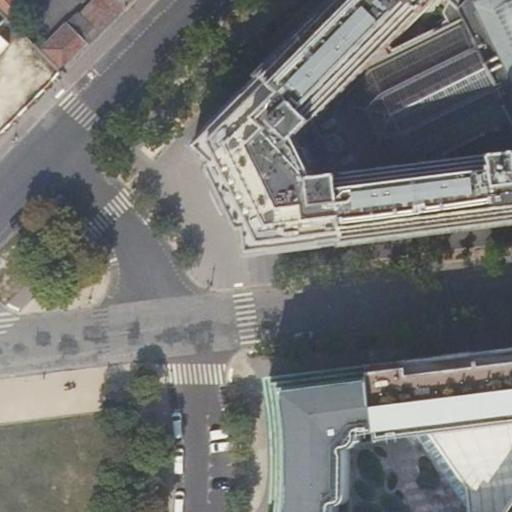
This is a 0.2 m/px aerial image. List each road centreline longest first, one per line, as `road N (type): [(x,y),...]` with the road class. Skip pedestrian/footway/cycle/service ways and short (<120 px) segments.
road 1 (residential): [(511,285),(176,328)]
road 2 (tertiary): [(44,160),(201,0)]
road 3 (residential): [(176,328),(108,217),(44,160)]
road 4 (residential): [(200,511),(202,441),(176,328)]
road 5 (residential): [(176,328),(0,346)]
